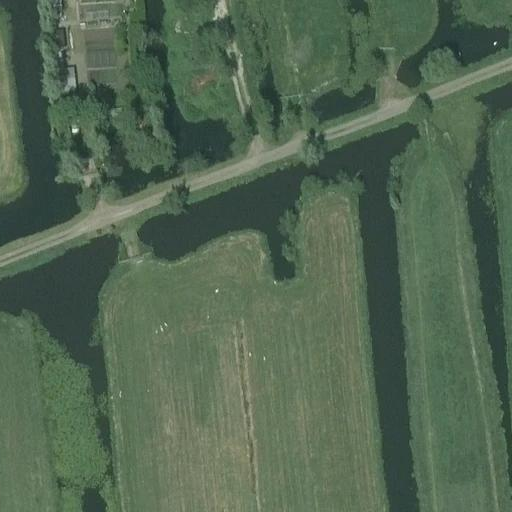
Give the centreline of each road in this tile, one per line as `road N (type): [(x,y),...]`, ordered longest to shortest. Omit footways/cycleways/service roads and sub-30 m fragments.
road 1 (track): [(0,263),(511,65)]
road 2 (track): [(228,0),(238,85),(265,159)]
